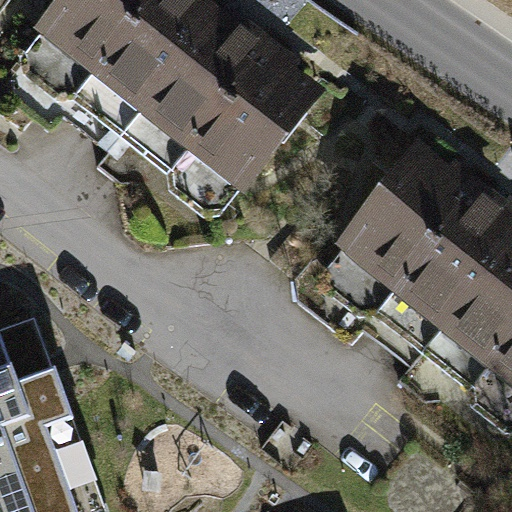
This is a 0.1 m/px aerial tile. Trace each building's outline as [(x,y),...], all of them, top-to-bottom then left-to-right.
[(127,0),(75,0),(28,60),(60,85),(127,0)] [(127,0),(60,85),(92,110),(178,0),(127,0)] [(214,21),(187,0),(178,0),(92,110),(124,135),(214,21)] [(246,46),(214,21),(124,135),(155,160),(246,46)] [(250,49),(246,46),(155,160),(187,185),(278,71),(273,67),(283,54),(260,36),(250,49)] [(310,96),(278,71),(187,185),(219,210),(310,96)] [(453,185),(421,160),(330,275),(362,300),(453,185)] [(457,189),(453,185),(362,300),(393,325),(484,210),(480,207),(489,195),(466,177),(457,189)] [(511,240),(511,232),(484,210),(393,325),(425,350),(511,240)] [(511,305),(511,240),(425,350),(457,375),(511,305)] [(511,305),(457,375),(488,400),(511,370),(511,305)] [(0,338),(0,511),(74,511),(73,507),(100,497),(55,373),(17,386),(0,338)] [(511,370),(488,400),(511,418),(511,370)]
